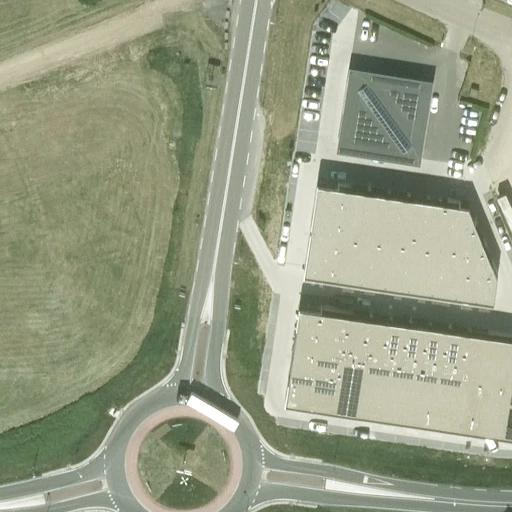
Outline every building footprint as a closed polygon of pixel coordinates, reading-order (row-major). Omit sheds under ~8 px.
[(353,72),(343,138),(416,149),(426,84),(353,72)] [(317,176),(304,267),(494,295),(498,270),(469,198),(317,176)] [(490,185),(505,234),(511,231),(511,221),(500,182),(490,185)] [(511,255),(499,260),(509,289),(511,288),(511,255)] [(511,330),(299,299),(285,396),(511,429),(511,330)]
